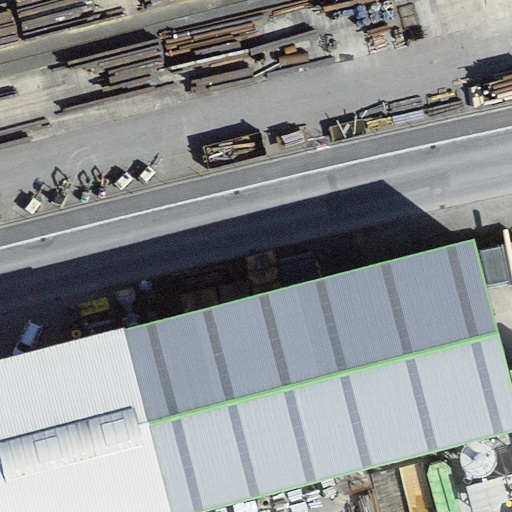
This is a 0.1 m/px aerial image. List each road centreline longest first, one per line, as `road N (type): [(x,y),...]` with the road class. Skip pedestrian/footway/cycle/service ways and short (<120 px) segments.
road 1 (unknown): [(511,42),(0,173)]
road 2 (residential): [(511,180),(0,294)]
